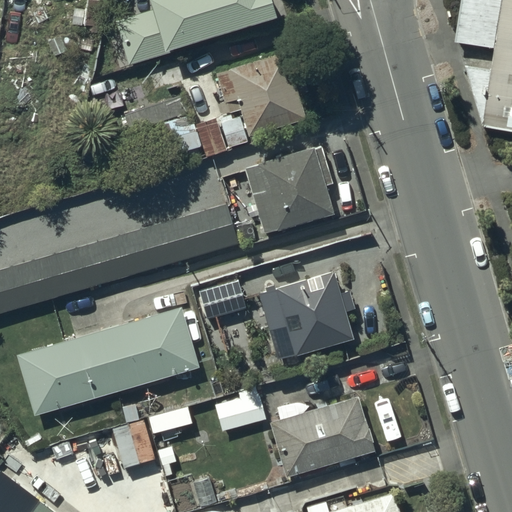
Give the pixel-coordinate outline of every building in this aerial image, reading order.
[(105,0),(86,0),(86,22),(104,23),(105,0)] [(149,0),(150,4),(113,16),(127,61),(172,47),(170,41),(273,10),(270,0),(149,0)] [(493,45),(498,0),(459,0),(453,38),(493,45)] [(480,119),(511,123),(511,0),(498,0),(493,45),(480,119)] [(26,18),(3,18),(3,52),(23,52),(23,67),(42,67),(43,46),(26,46),(26,18)] [(305,113),(283,44),(224,63),(226,71),(216,74),(224,98),(235,94),(247,131),(305,113)] [(183,91),(123,110),(129,127),(188,108),(183,91)] [(189,110),(150,122),(160,153),(199,141),(189,110)] [(229,111),(218,115),(228,143),(246,137),(238,112),(231,115),(229,111)] [(215,115),(194,121),(202,144),(194,146),(198,157),(205,154),(205,153),(225,146),(215,115)] [(316,145),(243,166),(262,234),(335,213),(316,145)] [(226,201),(0,263),(0,306),(237,240),(226,201)] [(331,267),(260,285),(278,354),(349,336),(331,267)] [(237,275),(197,287),(205,316),(245,305),(237,275)] [(180,302),(13,348),(31,412),(198,366),(180,302)] [(256,387),(213,399),(222,427),(264,415),(256,387)] [(356,390),(269,415),(284,469),(371,445),(356,390)] [(186,402),(147,413),(152,430),(191,419),(186,402)] [(138,421),(121,426),(134,473),(151,469),(138,421)] [(60,511),(0,466),(0,511),(60,511)] [(399,511),(394,490),(314,511),(399,511)]
